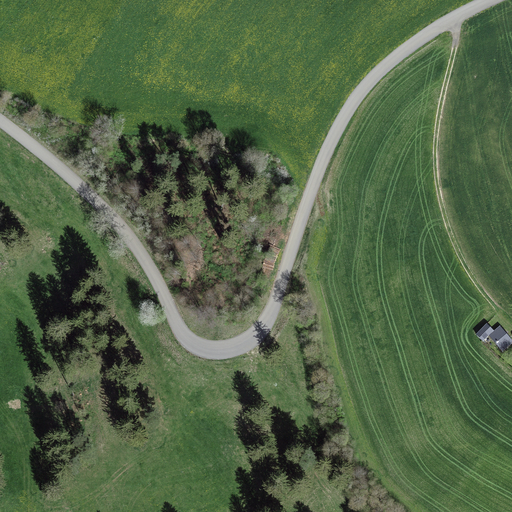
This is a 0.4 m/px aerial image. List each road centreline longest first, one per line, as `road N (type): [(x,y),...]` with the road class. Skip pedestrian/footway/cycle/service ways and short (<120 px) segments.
road 1 (unclassified): [(0,122),(117,223),(186,343),(222,350),(254,338),(274,306),(314,180),(364,86),(414,43),(489,0)]
road 2 (track): [(507,326),(457,260),(437,200),(433,148),(456,15)]
road 3 (track): [(0,98),(224,132),(314,180)]
